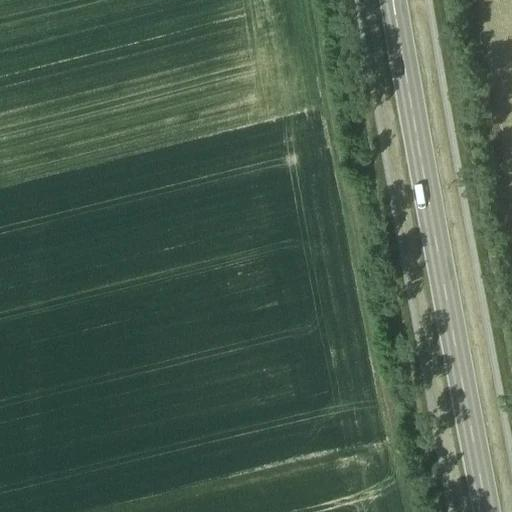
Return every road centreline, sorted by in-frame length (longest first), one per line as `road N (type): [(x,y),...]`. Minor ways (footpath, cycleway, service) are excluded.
road 1 (track): [(323,0),(376,330),(418,511)]
road 2 (primary): [(391,0),(486,511)]
road 3 (track): [(468,0),(511,226)]
